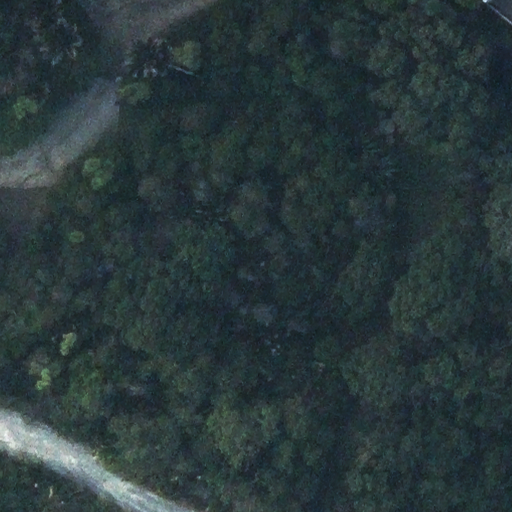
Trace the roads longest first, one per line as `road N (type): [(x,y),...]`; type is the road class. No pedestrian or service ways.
road 1 (track): [(0,165),(47,151),(207,0)]
road 2 (track): [(0,270),(47,151)]
